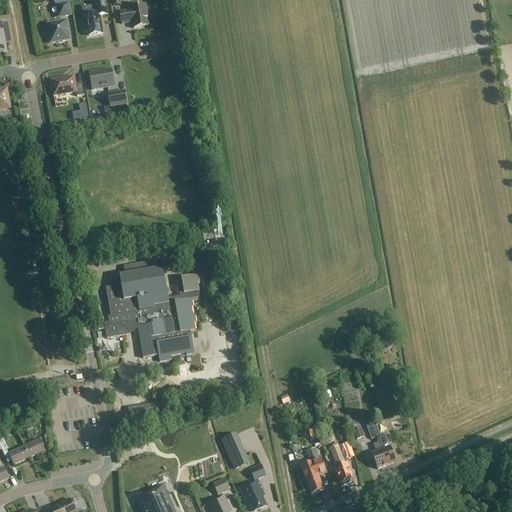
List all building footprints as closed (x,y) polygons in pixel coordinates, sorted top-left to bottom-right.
[(103,34),(100,16),(107,15),(105,1),(94,3),(95,6),(81,8),(83,18),(85,18),(86,24),(84,24),(83,26),(84,32),(85,33),(88,32),(89,37),(103,34)] [(56,6),(59,19),(71,16),(69,3),(56,6)] [(133,23),(134,29),(149,26),(146,5),(130,8),(130,11),(120,13),(122,25),(133,23)] [(63,43),(64,41),(69,40),(66,22),(48,25),(49,32),(48,34),(49,38),(51,40),(51,43),(56,42),(58,44),(63,43)] [(0,54),(7,53),(5,40),(11,39),(8,23),(0,24),(0,54)] [(90,75),(92,90),(114,87),(112,71),(90,75)] [(75,85),(74,77),(51,81),(54,97),(76,93),(77,97),(84,96),(82,84),(75,85)] [(0,111),(2,111),(2,108),(10,106),(7,89),(0,90),(0,111)] [(109,95),(111,108),(113,107),(114,115),(128,112),(124,92),(115,94),(109,95)] [(194,324),(196,323),(194,315),(192,315),(191,308),(193,308),(192,300),(198,299),(197,292),(199,292),(198,284),(199,284),(198,276),(181,279),(182,284),(178,285),(180,297),(168,300),(164,278),(163,269),(146,272),(144,264),(124,268),(125,276),(120,277),(121,286),(106,289),(111,318),(108,318),(109,323),(104,324),(107,340),(129,336),(128,331),(138,330),(143,359),(155,357),(154,355),(158,355),(160,363),(172,361),(171,357),(186,354),(186,356),(195,355),(192,338),(188,339),(187,333),(195,331),(194,324)] [(381,351),(392,348),(389,339),(378,343),(381,351)] [(158,415),(156,404),(128,409),(129,414),(135,413),(136,419),(158,415)] [(371,421),(365,423),(367,430),(372,428),(373,428),(371,422),(371,421)] [(378,444),(387,467),(396,463),(390,448),(386,450),(384,447),(386,446),(387,444),(384,436),(382,435),(380,436),(376,426),(373,428),(372,428),(376,439),(376,438),(378,444)] [(372,440),(376,439),(372,428),(367,430),(372,440)] [(357,440),(364,437),(360,429),(354,432),(357,440)] [(345,433),(337,437),(339,444),(348,440),(345,433)] [(0,441),(0,445),(3,451),(8,449),(4,439),(0,441)] [(239,440),(224,447),(231,464),(246,457),(239,440)] [(40,441),(24,448),(30,459),(45,452),(40,441)] [(354,458),(349,443),(342,446),(346,455),(342,456),(341,454),(332,457),(337,468),(335,469),(341,484),(352,480),(346,465),(345,465),(344,461),(348,460),(354,458)] [(377,470),(387,467),(378,444),(374,446),(377,453),(372,455),(377,470)] [(30,459),(24,448),(9,455),(14,466),(30,459)] [(307,452),(311,462),(319,459),(315,450),(307,452)] [(306,480),(312,495),(323,491),(317,476),(326,473),(321,461),(302,469),(306,480)] [(256,511),(267,507),(261,494),(263,493),(258,480),(266,477),(261,466),(250,471),(255,482),(240,489),(247,505),(249,504),(252,511),(256,511)] [(0,469),(0,483),(9,479),(4,468),(0,469)] [(223,497),(221,494),(229,491),(224,480),(213,485),(219,498),(208,504),(211,511),(228,511),(227,509),(229,508),(224,496),(223,497)] [(136,499),(141,511),(174,511),(163,486),(136,499)] [(75,511),(70,500),(60,504),(63,511),(83,511),(80,511),(75,511)]
